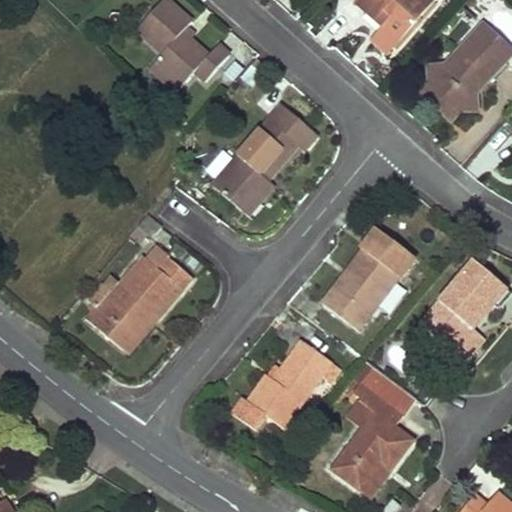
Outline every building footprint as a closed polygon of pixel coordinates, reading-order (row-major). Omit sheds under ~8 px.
[(167,0),(166,0),(138,32),(164,55),(155,66),(182,90),(196,75),(207,85),(231,58),(220,47),(210,58),(191,42),(183,35),(189,30),(194,24),(167,0)] [(360,0),(359,2),(357,3),(369,14),(372,10),(383,20),(387,16),(392,20),(378,36),(395,51),(439,0),(360,0)] [(0,2),(0,25),(11,13),(0,2)] [(429,86),(423,94),(454,122),(461,114),(477,113),(479,110),(477,88),(484,81),(488,84),(511,57),(511,50),(484,25),(456,57),(460,60),(453,68),(431,68),(428,71),(429,86)] [(189,30),(183,35),(191,42),(197,37),(189,30)] [(378,36),(372,43),(389,57),(395,51),(378,36)] [(155,66),(150,72),(177,96),(182,90),(155,66)] [(283,107),(214,188),(243,212),(254,198),(262,204),(275,187),(261,175),(268,167),(276,173),(299,148),(305,152),(318,137),(283,107)] [(254,198),(243,212),(249,218),(262,204),(254,198)] [(148,217),(144,223),(158,234),(163,228),(148,217)] [(365,254),(324,307),(359,334),(416,261),(379,232),(363,252),(365,254)] [(155,248),(146,259),(159,270),(168,259),(155,248)] [(98,307),(86,320),(122,349),(153,314),(159,319),(193,280),(168,259),(159,270),(146,259),(102,310),(98,307)] [(511,293),(477,264),(423,327),(468,366),(487,343),(475,333),(495,309),(498,311),(511,294),(511,293)] [(153,314),(122,349),(128,355),(159,319),(153,314)] [(268,378),(249,406),(267,418),(286,431),(333,363),(303,343),(275,383),(268,378)] [(406,417),(363,384),(357,393),(364,399),(348,421),(364,433),(334,472),(361,493),(384,464),(393,471),(414,443),(396,429),(406,417)] [(233,414),(258,431),(267,418),(249,406),(242,401),(233,414)] [(384,464),(361,493),(371,500),(393,471),(384,464)] [(476,498),(464,511),(511,511),(511,507),(498,495),(488,507),(476,498)] [(0,511),(13,511),(6,501),(1,505),(0,504),(0,511)] [(405,511),(394,501),(384,511),(405,511)]
